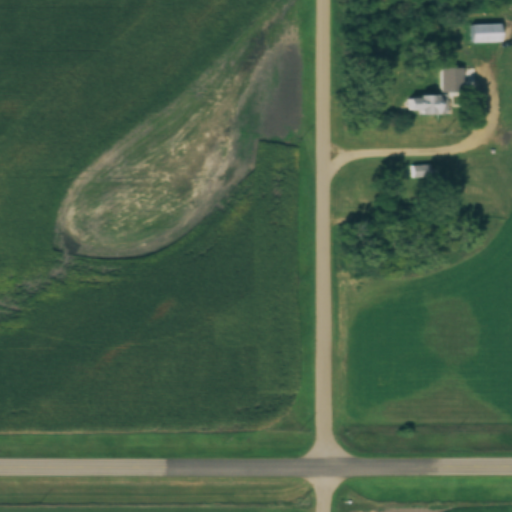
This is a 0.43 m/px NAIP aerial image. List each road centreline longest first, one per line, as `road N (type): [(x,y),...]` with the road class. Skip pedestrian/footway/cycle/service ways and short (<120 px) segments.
road 1 (residential): [(328,511),(329,0)]
road 2 (tertiary): [(0,467),(511,467)]
